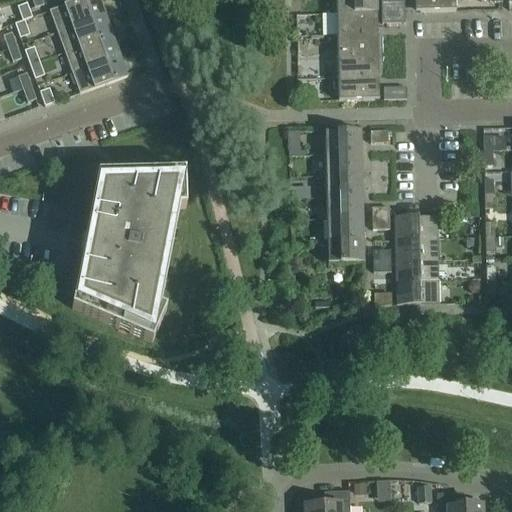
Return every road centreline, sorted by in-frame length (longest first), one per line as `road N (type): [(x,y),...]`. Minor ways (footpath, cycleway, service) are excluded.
road 1 (residential): [(511,494),(414,473),(276,478),(274,511)]
road 2 (residential): [(163,90),(0,148)]
road 3 (residential): [(511,49),(426,51),(425,114)]
